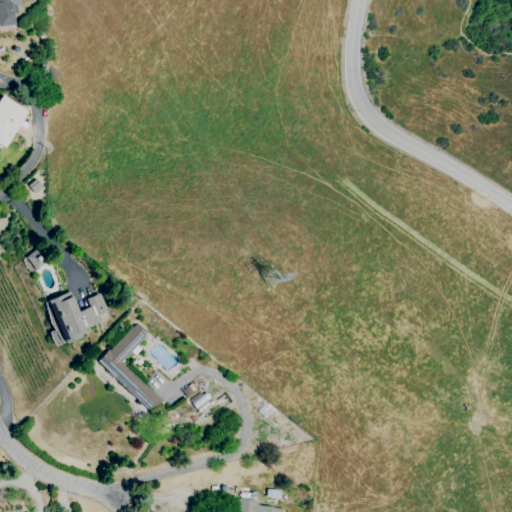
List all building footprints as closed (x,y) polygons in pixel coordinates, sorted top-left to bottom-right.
[(0,26),(0,0),(19,0),(20,5),(16,6),(17,13),(12,14),(13,25),(0,26)] [(0,96),(1,95),(25,111),(1,147),(0,146),(0,96)] [(41,187),(34,179),(27,185),(33,193),(41,187)] [(33,249),(43,262),(30,272),(24,267),(20,259),(33,249)] [(68,292),(77,312),(89,307),(86,299),(100,293),(107,311),(97,316),(100,322),(84,328),(85,332),(80,334),(81,337),(63,344),(46,301),(68,292)] [(162,401),(150,413),(97,362),(109,350),(110,351),(133,327),(133,328),(136,325),(140,325),(147,331),(147,335),(144,338),(145,339),(122,362),(162,401)] [(235,511),(238,498),(257,502),(256,505),(283,510),(282,511),(235,511)]
